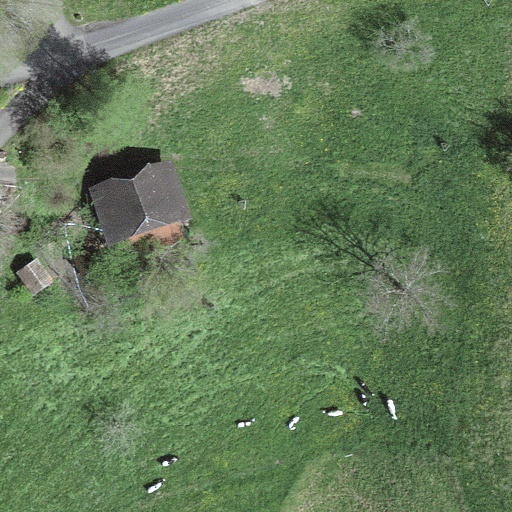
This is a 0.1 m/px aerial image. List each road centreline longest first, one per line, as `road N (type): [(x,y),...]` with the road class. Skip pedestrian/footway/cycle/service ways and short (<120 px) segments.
road 1 (track): [(225,0),(86,58),(0,129)]
road 2 (track): [(0,128),(67,0)]
